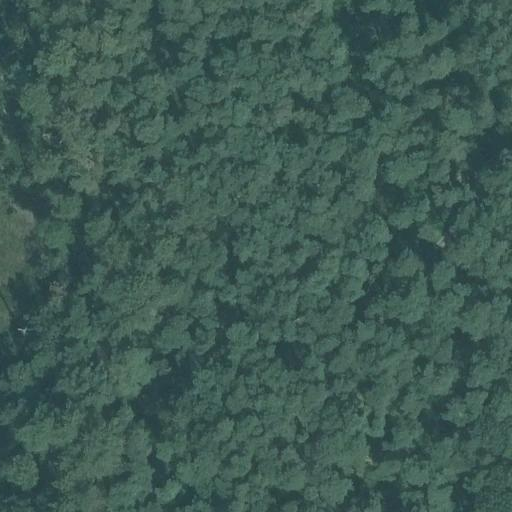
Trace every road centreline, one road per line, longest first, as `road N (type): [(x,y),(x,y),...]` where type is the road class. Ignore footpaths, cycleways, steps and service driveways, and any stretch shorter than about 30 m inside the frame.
road 1 (track): [(511,153),(469,218),(210,511)]
road 2 (track): [(441,0),(469,218)]
